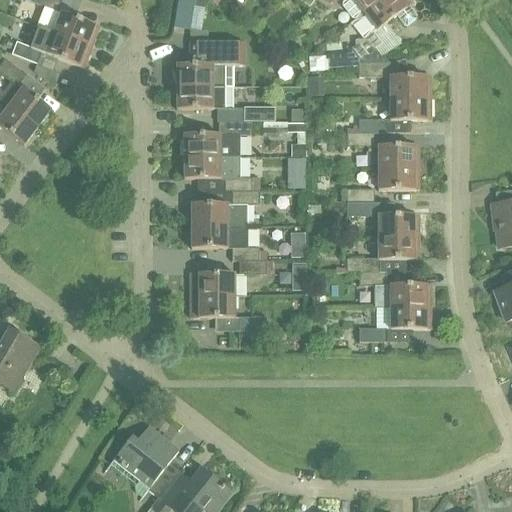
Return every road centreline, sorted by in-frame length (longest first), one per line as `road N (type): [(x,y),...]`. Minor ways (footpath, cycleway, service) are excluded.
road 1 (residential): [(448,0),(461,53),(461,305),(474,353),(511,428)]
road 2 (residential): [(511,455),(447,483),(294,494),(244,467),(117,371)]
road 3 (residential): [(117,371),(130,353),(138,312),(131,54)]
road 4 (residential): [(0,217),(131,54)]
road 5 (residential): [(117,371),(0,278)]
